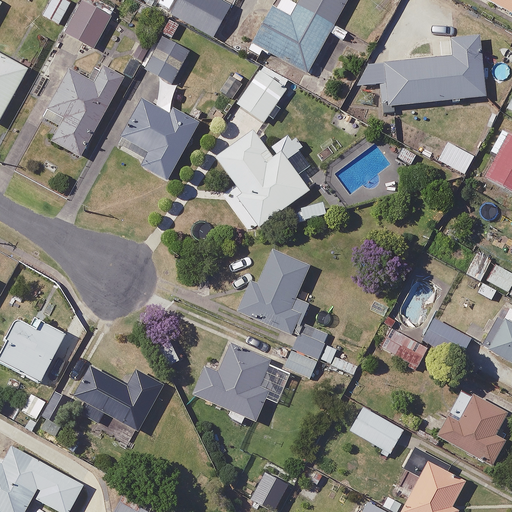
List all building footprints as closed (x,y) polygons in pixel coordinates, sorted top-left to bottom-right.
[(71,1),(69,0),(51,0),(43,15),(59,24),(71,1)] [(114,9),(98,0),(81,0),(64,31),(94,47),(114,9)] [(230,5),(221,0),(176,0),(170,12),(214,36),(230,5)] [(348,31),(334,24),(346,0),(301,0),(299,4),(292,0),(274,0),(252,43),(308,73),(330,31),(344,39),(348,31)] [(511,0),(488,0),(511,12),(511,0)] [(190,50),(161,35),(144,68),(173,83),(190,50)] [(484,99),(481,37),(454,39),(455,56),(368,61),(359,83),(381,82),(382,111),(394,110),(393,103),(484,99)] [(0,119),(28,68),(0,52),(0,119)] [(101,73),(74,58),(44,116),(60,125),(52,140),(81,155),(120,83),(101,73)] [(291,82),(262,64),(237,103),(265,122),(291,82)] [(167,179),(199,123),(174,109),(172,114),(142,97),(121,135),(149,151),(141,165),(167,179)] [(288,134),(272,146),(257,125),(215,155),(243,192),(238,196),(260,225),(310,189),(300,175),(311,166),(288,134)] [(511,135),(501,130),(490,150),(499,155),(487,177),(511,190),(511,135)] [(475,155),(447,140),(437,159),(465,174),(475,155)] [(311,263),(269,244),(252,282),(239,310),(295,336),(310,303),(296,297),(311,263)] [(511,282),(511,273),(495,264),(487,280),(507,291),(511,282)] [(511,305),(508,303),(483,346),(511,362),(511,305)] [(473,336),(436,316),(425,336),(462,356),(473,336)] [(29,323),(17,317),(0,350),(0,359),(41,381),(65,334),(31,317),(29,323)] [(330,335),(305,324),(286,367),(310,378),(330,335)] [(427,348),(394,330),(384,348),(417,366),(427,348)] [(276,347),(254,337),(248,350),(232,343),(220,373),(207,367),(195,394),(256,421),(269,390),(259,385),(276,347)] [(360,360),(329,345),(322,359),(353,375),(360,360)] [(121,420),(139,429),(163,384),(136,370),(128,386),(90,367),(76,395),(88,402),(82,414),(99,422),(104,412),(107,413),(121,420)] [(511,429),(511,415),(464,388),(438,434),(493,464),(506,439),(511,429)] [(71,400),(57,393),(38,427),(52,435),(71,400)] [(40,416),(5,398),(0,407),(0,413),(33,430),(40,416)] [(405,430),(364,406),(351,429),(391,453),(405,430)] [(121,420),(107,413),(99,428),(114,435),(121,420)] [(87,432),(66,423),(57,443),(78,453),(87,432)] [(69,511),(85,484),(13,444),(3,462),(0,460),(0,511),(25,511),(35,496),(64,511),(69,511)] [(467,479),(427,458),(400,510),(403,511),(458,511),(460,509),(453,505),(467,479)] [(389,511),(366,499),(358,511),(389,511)]
